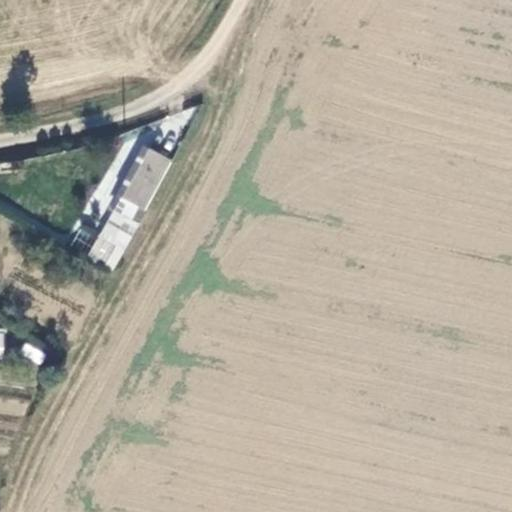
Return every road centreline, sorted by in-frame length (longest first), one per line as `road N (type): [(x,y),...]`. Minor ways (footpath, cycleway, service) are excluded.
road 1 (unknown): [(211,55),(236,111),(228,141),(97,363)]
road 2 (unclassified): [(241,0),(211,55),(150,106),(0,141)]
